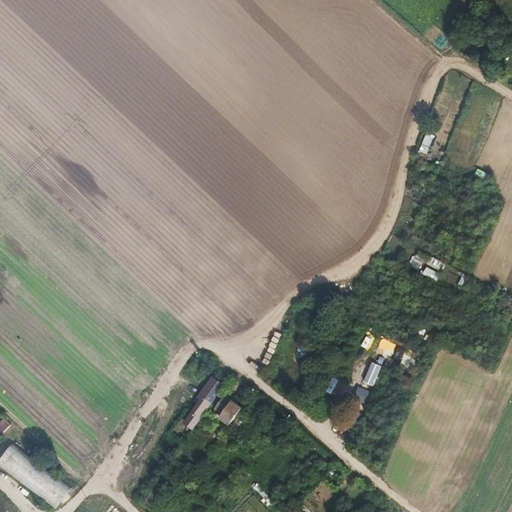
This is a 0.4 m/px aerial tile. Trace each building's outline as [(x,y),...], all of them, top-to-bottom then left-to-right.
[(428,155),(434,135),(426,133),(421,152),(428,155)] [(419,271),(426,260),(418,255),(411,265),(419,271)] [(428,267),(424,274),(435,280),(438,273),(428,267)] [(374,387),(383,367),(368,360),(359,380),(374,387)] [(207,410),(224,387),(213,379),(203,392),(209,397),(202,407),(207,410)] [(220,404),(229,391),(224,387),(214,400),(220,404)] [(238,414),(242,408),(232,401),(221,417),(231,424),(238,414)] [(203,416),(207,410),(202,407),(198,412),(203,416)] [(215,431),(212,428),(207,435),(210,437),(211,435),(212,435),(215,431)] [(74,485),(31,451),(18,441),(0,463),(0,464),(30,488),(55,509),(74,485)]
